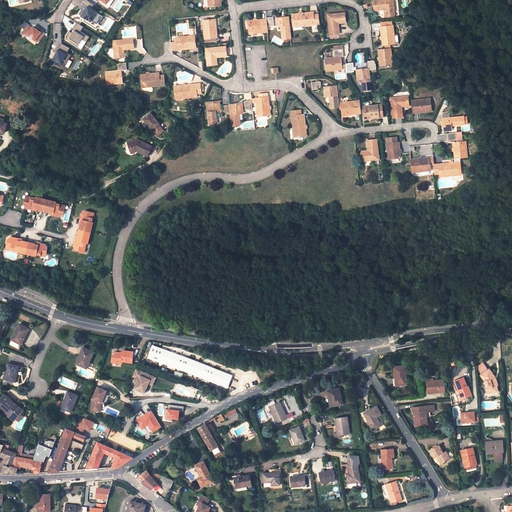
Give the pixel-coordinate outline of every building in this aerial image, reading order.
[(86,5),(80,16),(98,25),(103,15),(91,9),(93,4),(85,0),(82,0),(81,2),(86,5)] [(392,0),(384,0),(373,1),(374,10),(385,9),(385,17),(394,15),(392,0)] [(292,14),(292,15),(293,27),(294,30),(303,29),(302,26),(318,24),(317,15),(313,15),(312,12),(292,14)] [(345,23),(344,13),(328,15),(330,35),(339,34),(338,23),(345,23)] [(274,26),(273,17),(266,18),(266,19),(248,21),(249,34),(267,32),(267,27),(274,26)] [(288,17),(276,19),(277,27),(282,26),(283,39),(291,39),(288,17)] [(213,20),(203,21),(205,39),(209,38),(215,38),(217,38),(215,26),(214,26),(213,20)] [(65,39),(82,49),(89,36),(80,31),(83,26),(75,22),(65,39)] [(28,23),(22,32),(38,43),(44,34),(28,23)] [(393,26),(381,27),(383,45),(395,44),(393,26)] [(194,36),(177,38),(178,50),(190,48),(190,47),(196,47),(194,36)] [(113,42),(115,58),(124,57),(123,49),(134,48),(133,40),(113,42)] [(56,49),(51,60),(65,66),(70,55),(66,53),(69,47),(61,44),(59,50),(56,49)] [(225,47),(206,49),(208,66),(217,65),(216,57),(226,56),(225,47)] [(380,66),(392,64),(391,49),(379,51),(380,66)] [(335,58),(325,59),(327,71),(342,69),(341,57),(335,58)] [(376,69),(375,61),(368,61),(369,69),(369,70),(370,70),(376,69)] [(118,71),(106,73),(107,84),(122,83),(121,71),(127,70),(126,63),(117,64),(118,71)] [(353,63),(346,64),(347,73),(354,72),(353,63)] [(369,69),(356,70),(358,79),(362,79),(363,91),(371,90),(369,70),(369,69)] [(159,74),(141,76),(142,87),(164,85),(164,76),(159,76),(159,74)] [(316,82),(312,83),(313,90),(321,89),(321,82),(319,82),(316,82)] [(200,84),(175,87),(176,97),(185,95),(185,97),(197,96),(197,93),(201,93),(201,91),(203,91),(202,86),(200,86),(200,84)] [(336,86),(324,87),(325,97),(329,96),(330,109),(338,108),(336,86)] [(270,115),(268,97),(267,94),(259,95),(259,98),(254,99),(254,103),(256,102),(258,116),(270,115)] [(408,97),(391,99),(393,118),(402,117),(401,107),(409,106),(408,97)] [(430,99),(412,101),(413,113),(425,112),(425,110),(431,110),(430,101),(430,99)] [(359,101),(341,103),(342,114),(348,113),(348,115),(360,113),(359,101)] [(219,102),(207,103),(209,124),(216,123),(215,112),(220,111),(219,102)] [(242,113),(242,104),(230,105),(230,114),(232,126),(240,126),(238,113),(242,113)] [(382,105),(364,107),(365,117),(371,117),(371,118),(383,117),(382,105)] [(300,111),(291,112),(293,128),(295,128),(296,137),(306,136),(304,115),(301,115),(300,111)] [(149,113),(142,120),(151,130),(152,129),(158,136),(163,131),(158,125),(158,124),(155,120),(153,118),(149,113)] [(463,117),(443,119),(444,131),(451,131),(451,126),(464,125),(464,124),(467,124),(467,119),(464,119),(463,117)] [(447,134),(448,141),(460,140),(460,137),(457,138),(456,133),(447,134)] [(386,139),(387,144),(388,159),(401,158),(399,143),(397,143),(396,138),(386,139)] [(142,143),(141,145),(137,143),(136,140),(127,144),(128,148),(130,148),(131,152),(134,150),(134,151),(136,152),(147,157),(152,147),(142,143)] [(376,140),(367,141),(368,151),(361,152),(362,161),(378,160),(378,157),(376,140)] [(466,142),(453,143),(455,158),(459,158),(467,157),(466,142)] [(431,170),(429,158),(411,160),(411,162),(412,173),(431,170)] [(455,163),(434,165),(435,174),(439,174),(440,177),(461,175),(460,162),(455,163)] [(36,210),(42,211),(45,200),(35,197),(34,199),(30,197),(30,200),(24,199),(23,205),(25,209),(32,210),(32,208),(36,209),(36,210)] [(45,200),(42,211),(49,213),(49,212),(53,213),(52,215),(59,217),(62,215),(64,209),(59,208),(59,205),(55,204),(56,202),(45,200)] [(80,224),(79,230),(90,233),(93,222),(92,222),(93,218),(90,217),(91,212),(85,211),(82,213),(80,220),(82,220),(81,224),(80,224)] [(88,243),(90,233),(79,230),(77,237),(78,237),(77,240),(75,240),(73,247),(75,250),(81,252),(83,246),(85,247),(86,243),(88,243)] [(26,254),(28,242),(21,241),(21,242),(18,241),(18,239),(11,237),(8,239),(7,245),(12,246),(11,249),(15,250),(15,252),(26,254)] [(28,242),(26,254),(36,256),(36,255),(40,256),(41,253),(46,254),(47,248),(45,245),(38,243),(38,246),(34,245),(34,244),(28,242)] [(29,329),(19,324),(11,340),(20,345),(24,337),(25,338),(29,329)] [(160,362),(227,387),(232,376),(153,345),(147,361),(159,365),(160,362)] [(86,369),(93,352),(84,348),(80,356),(79,356),(76,364),(86,369)] [(116,363),(121,364),(122,362),(132,363),(133,352),(123,351),(123,353),(115,353),(114,356),(112,356),(112,361),(116,362),(116,363)] [(19,366),(8,364),(4,379),(15,382),(19,366)] [(406,385),(404,366),(394,367),(395,379),(396,386),(406,385)] [(185,379),(187,373),(175,368),(173,374),(185,379)] [(136,369),(133,377),(139,379),(134,389),(144,393),(148,384),(152,376),(136,369)] [(490,392),(492,393),(498,391),(497,386),(498,385),(496,380),(495,380),(493,378),(495,377),(489,369),(481,375),(485,381),(487,389),(489,388),(490,392)] [(463,378),(455,381),(462,400),(471,396),(468,387),(467,387),(463,378)] [(428,394),(445,392),(444,389),(444,383),(443,380),(433,381),(428,382),(427,382),(428,394)] [(92,400),(91,411),(99,412),(100,406),(99,406),(99,403),(100,403),(101,403),(106,391),(97,387),(92,400)] [(342,405),(338,389),(327,391),(330,407),(342,405)] [(71,412),(78,396),(69,392),(67,397),(66,397),(61,408),(71,412)] [(15,404),(5,395),(0,399),(0,409),(1,409),(14,420),(16,419),(20,414),(21,412),(14,405),(15,404)] [(275,404),(269,407),(276,424),(287,419),(286,416),(284,416),(282,414),(284,413),(280,403),(275,404)] [(23,410),(15,404),(14,405),(21,412),(23,410)] [(183,412),(184,407),(168,405),(168,410),(165,410),(165,415),(167,415),(166,420),(173,421),(173,419),(178,419),(179,411),(183,412)] [(434,411),(434,405),(413,408),(414,415),(415,427),(427,425),(426,418),(431,417),(430,412),(434,411)] [(381,415),(376,407),(363,414),(373,430),(381,426),(376,417),(381,415)] [(228,419),(238,415),(236,410),(226,413),(228,419)] [(460,412),(460,423),(475,423),(474,411),(460,412)] [(153,432),(161,427),(153,413),(148,417),(146,414),(137,420),(142,428),(148,425),(153,432)] [(219,423),(225,420),(222,416),(221,414),(216,418),(219,423)] [(83,431),(84,429),(90,431),(94,422),(82,417),(77,429),(83,431)] [(349,434),(347,417),(335,419),(337,433),(337,436),(342,435),(349,434)] [(210,433),(214,431),(209,422),(205,424),(210,433)] [(211,451),(218,446),(210,433),(205,424),(198,428),(211,451)] [(304,441),(299,427),(289,430),(295,444),(304,441)] [(72,440),(73,437),(84,442),(85,436),(66,428),(63,436),(72,440)] [(64,460),(69,447),(81,450),(83,445),(72,440),(63,436),(55,457),(64,460)] [(485,438),(486,454),(487,454),(494,454),(494,457),(495,462),(503,461),(502,455),(500,455),(500,453),(503,453),(502,441),(489,442),(488,438),(485,438)] [(104,453),(115,457),(112,467),(118,467),(133,458),(114,449),(98,442),(89,461),(82,458),(76,470),(85,470),(98,469),(104,453)] [(12,465),(16,453),(8,450),(10,445),(3,443),(2,445),(0,444),(0,456),(4,458),(6,458),(4,465),(1,473),(16,473),(17,468),(11,466),(12,465)] [(443,453),(438,446),(430,451),(434,458),(436,457),(441,464),(450,459),(445,452),(443,453)] [(49,463),(54,452),(43,448),(40,457),(34,456),(32,467),(31,469),(35,470),(34,471),(34,473),(40,472),(42,461),(49,463)] [(473,448),(461,451),(463,459),(465,459),(467,467),(465,468),(466,471),(476,468),(476,465),(473,448)] [(381,450),(382,469),(391,469),(390,458),(391,458),(394,458),(393,449),(381,450)] [(34,456),(22,453),(22,452),(17,451),(16,453),(12,465),(18,467),(19,464),(26,466),(32,467),(34,456)] [(49,472),(72,471),(72,465),(72,464),(71,464),(71,462),(64,460),(55,457),(49,472)] [(214,482),(203,461),(194,465),(200,477),(197,479),(201,488),(214,482)] [(360,482),(357,463),(348,464),(349,473),(346,474),(348,483),(360,482)] [(137,479),(141,482),(149,474),(146,470),(137,479)] [(335,481),(333,470),(319,473),(320,483),(335,481)] [(279,485),(279,472),(262,473),(263,483),(271,482),(271,486),(279,485)] [(150,476),(156,483),(158,478),(159,475),(156,473),(150,476)] [(150,476),(149,474),(141,482),(152,490),(153,489),(156,492),(161,489),(156,483),(150,476)] [(252,486),(249,475),(234,478),(236,488),(252,486)] [(305,486),(304,475),(290,477),(291,487),(305,486)] [(163,483),(166,486),(170,488),(173,481),(165,477),(163,483)] [(395,481),(385,484),(391,503),(401,500),(395,481)] [(108,500),(109,488),(96,487),(94,498),(108,500)] [(50,511),(50,494),(39,495),(39,503),(40,503),(40,511),(50,511)] [(202,494),(199,501),(201,503),(200,506),(196,511),(213,511),(215,509),(207,505),(210,498),(202,494)] [(143,511),(145,504),(130,500),(127,511),(143,511)] [(88,511),(103,511),(104,504),(96,503),(96,507),(89,507),(88,511)]
